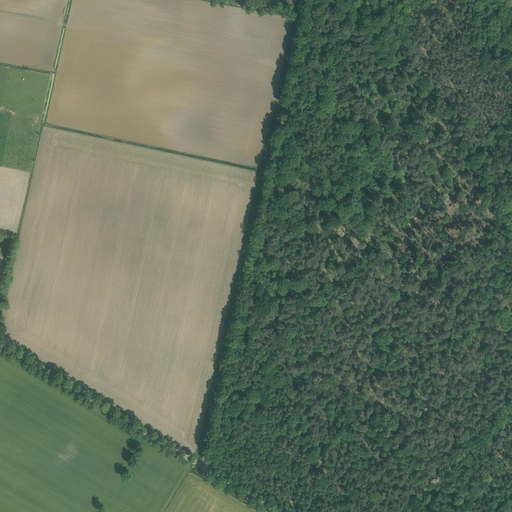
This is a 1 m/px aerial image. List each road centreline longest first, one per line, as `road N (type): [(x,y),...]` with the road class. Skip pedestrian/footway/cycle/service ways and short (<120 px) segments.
road 1 (track): [(304,14),(204,467)]
road 2 (unclassified): [(278,511),(0,342)]
road 3 (unclassified): [(403,511),(511,407)]
